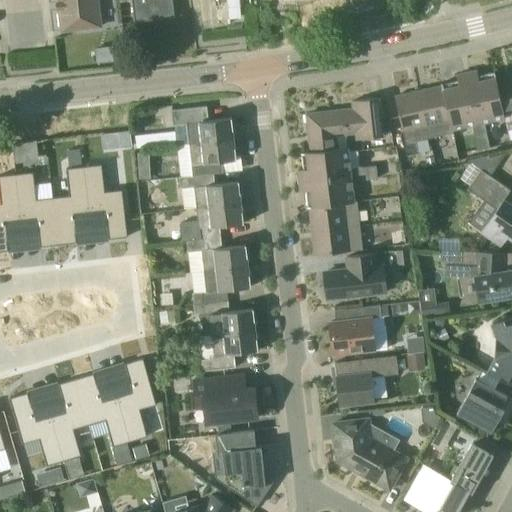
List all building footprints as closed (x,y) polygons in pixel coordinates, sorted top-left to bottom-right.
[(97,0),(58,0),(62,31),(101,27),(97,0)] [(172,0),(131,0),(132,1),(134,23),(175,18),(172,0)] [(451,129),(452,129),(472,125),(477,151),(489,148),(484,123),(504,119),(503,113),(504,113),(498,87),(495,72),(478,76),(477,70),(457,75),(458,80),(441,84),(442,86),(451,129)] [(511,83),(498,87),(504,113),(511,111),(511,83)] [(442,86),(418,91),(429,138),(453,134),(452,129),(451,129),(442,86)] [(418,91),(395,97),(404,144),(429,138),(418,91)] [(345,128),(346,134),(356,133),(357,140),(383,137),(379,98),(352,101),(353,109),(343,110),(345,128)] [(189,144),(234,139),(232,118),(208,121),(207,106),(172,110),(173,125),(187,124),(189,144)] [(309,132),(345,128),(343,110),(307,114),(309,132)] [(336,135),(346,134),(345,128),(309,132),(311,150),(337,147),(336,135)] [(116,133),(117,147),(131,145),(129,132),(116,133)] [(145,135),(147,147),(161,146),(160,133),(145,135)] [(234,139),(189,144),(193,176),(213,174),(223,173),(222,161),(237,160),(234,139)] [(13,144),(15,161),(27,159),(25,143),(13,144)] [(349,164),(350,168),(359,167),(357,153),(348,155),(348,147),(337,149),(337,147),(311,150),(311,152),(301,153),(303,170),(349,164)] [(68,151),(70,166),(81,165),(79,150),(68,151)] [(425,159),(427,166),(434,164),(433,157),(425,159)] [(300,189),(352,183),(351,181),(378,178),(376,165),(359,167),(350,168),(349,164),(303,170),(298,170),(300,189)] [(84,167),(91,226),(107,225),(109,239),(127,237),(122,190),(105,192),(102,165),(84,167)] [(139,179),(150,179),(150,171),(144,166),(139,166),(139,179)] [(76,243),(75,228),(91,226),(84,167),(66,169),(69,196),(53,198),(58,245),(76,243)] [(511,205),(504,200),(511,190),(481,169),(468,189),(497,209),(482,231),(501,245),(508,235),(511,237),(511,205)] [(16,175),(22,234),(39,233),(40,247),(58,245),(53,198),(37,200),(34,173),(16,175)] [(239,182),(214,184),(213,174),(193,176),(179,177),(181,189),(181,188),(183,209),(197,207),(241,202),(239,182)] [(8,251),(6,236),(22,234),(16,175),(0,176),(0,195),(1,204),(0,204),(0,251),(8,251)] [(352,183),(300,189),(300,192),(306,191),(308,208),(309,207),(357,202),(357,201),(354,201),(352,183)] [(198,221),(180,223),(182,241),(186,241),(201,239),(200,228),(244,223),(241,202),(197,207),(198,221)] [(312,231),(360,226),(357,202),(309,207),(312,231)] [(360,226),(312,231),(315,255),(363,250),(360,226)] [(249,266),(246,245),(221,248),(220,237),(201,239),(186,241),(190,272),(249,266)] [(409,249),(396,251),(397,265),(411,263),(409,249)] [(511,252),(441,250),(440,265),(474,266),(479,301),(511,295),(511,252)] [(383,266),(375,267),(374,253),(347,256),(349,270),(324,273),(327,299),(386,292),(383,266)] [(190,272),(194,304),(228,300),(226,290),(251,287),(249,266),(190,272)] [(211,335),(256,330),(253,309),(229,312),(228,300),(194,304),(195,316),(208,314),(211,335)] [(437,303),(421,305),(422,317),(438,315),(437,303)] [(336,322),(329,322),(333,355),(387,348),(383,317),(381,317),(380,305),(334,310),(336,322)] [(172,311),(161,312),(162,322),(174,321),(172,311)] [(511,316),(493,323),(498,339),(496,339),(494,358),(497,359),(489,373),(510,384),(511,380),(511,316)] [(428,331),(437,331),(439,330),(440,329),(442,328),(443,326),(444,324),(445,321),(445,318),(427,320),(428,331)] [(445,329),(436,333),(440,342),(449,338),(445,329)] [(256,330),(211,335),(211,338),(199,339),(201,360),(200,360),(201,371),(235,367),(234,353),(258,351),(256,330)] [(423,353),(407,355),(409,372),(425,370),(423,353)] [(372,377),(398,374),(396,355),(335,363),(336,376),(339,406),(375,402),(372,377)] [(125,365),(129,379),(113,384),(130,442),(147,437),(139,411),(156,405),(143,360),(125,365)] [(130,442),(113,384),(98,389),(94,374),(76,379),(89,425),(105,420),(113,447),(130,442)] [(481,374),(478,379),(493,388),(496,383),(481,374)] [(254,387),(227,391),(225,377),(193,380),(197,408),(204,407),(206,423),(258,417),(254,387)] [(499,419),(506,423),(511,412),(511,398),(493,388),(478,379),(476,378),(457,414),(491,433),(499,419)] [(58,384),(63,398),(47,403),(64,460),(81,456),(73,429),(89,425),(76,379),(58,384)] [(64,460),(47,403),(31,408),(27,393),(9,398),(22,444),(39,439),(47,465),(64,460)] [(440,417),(435,414),(434,407),(421,408),(422,422),(435,428),(440,417)] [(457,425),(444,418),(434,436),(446,443),(457,425)] [(371,438),(369,419),(341,422),(343,439),(335,439),(337,461),(389,490),(407,458),(371,438)] [(218,426),(219,434),(231,432),(230,424),(218,426)] [(219,434),(215,434),(218,455),(223,455),(227,485),(257,506),(273,482),(264,476),(261,446),(256,447),(254,430),(231,432),(219,434)] [(493,455),(471,443),(459,466),(457,465),(449,479),(427,467),(408,501),(429,511),(439,511),(440,511),(441,511),(457,511),(469,492),(472,494),(493,455)] [(94,478),(77,483),(80,497),(98,492),(94,478)] [(0,499),(10,497),(7,485),(0,487),(0,499)] [(230,511),(233,508),(212,494),(205,504),(200,505),(200,504),(174,511),(230,511)]
